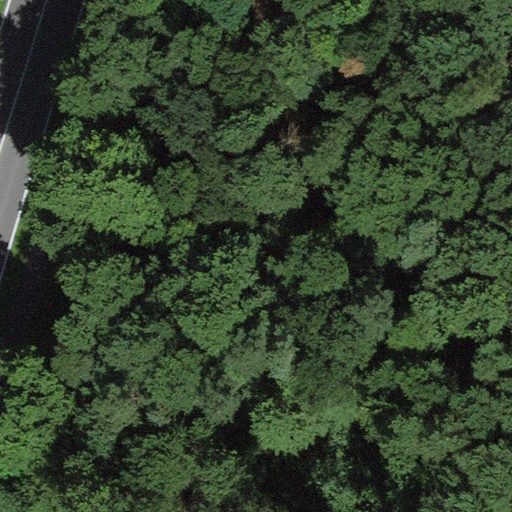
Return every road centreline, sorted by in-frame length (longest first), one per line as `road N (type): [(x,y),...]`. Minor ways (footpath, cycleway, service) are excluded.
road 1 (track): [(120,0),(81,112),(0,414)]
road 2 (primary): [(49,0),(0,160)]
